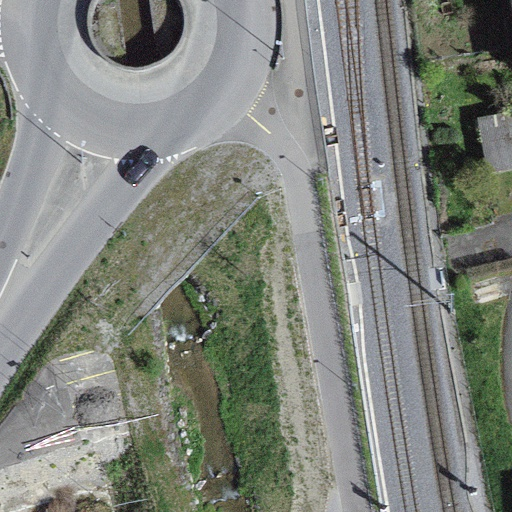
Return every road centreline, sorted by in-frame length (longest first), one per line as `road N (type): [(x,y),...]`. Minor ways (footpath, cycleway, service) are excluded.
road 1 (secondary): [(91,127),(140,138),(203,119),(235,86),(251,37),(248,0)]
road 2 (secondary): [(0,303),(91,127)]
road 3 (secondary): [(32,0),(37,68),(65,109),(91,127)]
